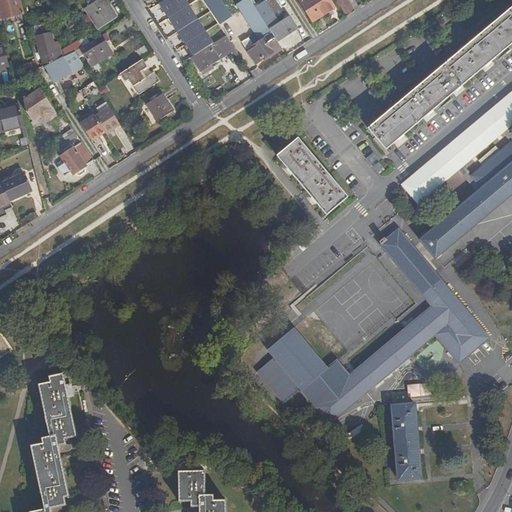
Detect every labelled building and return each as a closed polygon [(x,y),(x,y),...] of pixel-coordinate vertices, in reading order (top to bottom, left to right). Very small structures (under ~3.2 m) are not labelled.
[(0,0),(0,20),(25,14),(21,0),(0,0)] [(117,17),(104,0),(100,0),(86,9),(99,29),(117,17)] [(320,11),(323,15),(335,7),(330,0),(301,0),(301,1),(311,17),(320,11)] [(335,0),(347,17),(354,12),(346,0),(335,0)] [(276,38),(278,42),(298,29),(290,17),(279,24),(265,2),(256,8),(276,38)] [(276,38),(256,8),(254,4),(243,12),(257,33),(261,41),(253,46),(254,48),(249,52),(256,64),(280,48),(274,40),(276,38)] [(178,22),(183,30),(198,20),(189,5),(178,13),(182,19),(178,22)] [(511,44),(511,8),(369,129),(387,150),(511,44)] [(314,22),(323,15),(320,11),(311,17),(314,22)] [(205,50),(210,47),(211,46),(208,41),(202,44),(192,30),(185,34),(197,52),(204,48),(205,50)] [(248,39),(253,46),(261,41),(257,33),(248,39)] [(61,52),(59,42),(53,43),(51,34),(36,37),(40,52),(48,50),(50,55),(61,52)] [(205,50),(193,58),(202,72),(204,71),(206,74),(213,69),(211,66),(218,61),(216,58),(225,53),(226,54),(235,48),(232,44),(231,41),(227,36),(217,42),(211,46),(210,47),(205,50)] [(77,51),(76,52),(79,56),(79,57),(84,54),(92,67),(113,55),(106,43),(99,46),(96,39),(88,44),(77,51)] [(76,52),(77,51),(74,45),(61,52),(63,57),(76,52)] [(0,68),(9,66),(5,47),(0,47),(0,68)] [(63,57),(61,52),(50,55),(38,60),(40,68),(56,60),(63,57)] [(79,56),(76,52),(63,57),(56,60),(45,67),(54,84),(73,74),(67,63),(79,56)] [(148,67),(143,60),(120,74),(126,82),(129,80),(139,95),(160,81),(154,73),(147,77),(142,71),(148,67)] [(83,96),(95,90),(92,83),(79,89),(83,96)] [(27,113),(34,122),(40,118),(42,117),(46,122),(56,115),(40,91),(24,102),(27,113)] [(174,111),(162,92),(146,102),(159,121),(174,111)] [(511,124),(511,93),(404,185),(419,203),(457,170),(463,166),(503,132),(509,127),(511,124)] [(0,129),(1,133),(24,127),(19,105),(7,108),(8,109),(0,111),(0,129)] [(106,133),(120,124),(118,121),(110,108),(96,116),(105,131),(106,133)] [(81,124),(91,140),(105,131),(96,116),(95,115),(81,124)] [(511,142),(511,131),(509,127),(503,132),(511,142)] [(71,129),(63,135),(68,142),(77,136),(71,129)] [(288,138),(282,130),(276,135),(282,142),(288,138)] [(327,215),(348,198),(298,139),(278,157),(327,215)] [(84,168),(94,161),(82,143),(75,147),(73,145),(62,152),(64,155),(61,157),(65,164),(57,169),(63,177),(70,172),(73,175),(76,174),(78,176),(80,176),(85,173),(85,170),(84,168)] [(511,194),(511,143),(472,177),(482,189),(476,194),(421,241),(436,258),(511,194)] [(375,153),(367,160),(372,165),(379,159),(375,153)] [(380,163),(375,168),(381,175),(386,170),(380,163)] [(457,170),(476,194),(482,189),(472,177),(463,166),(457,170)] [(3,184),(11,201),(33,191),(25,174),(3,184)] [(0,208),(11,203),(11,201),(3,184),(2,183),(0,183),(0,208)] [(327,369),(294,330),(268,351),(274,358),(258,372),(284,404),(301,390),(315,407),(309,413),(322,428),(328,422),(330,424),(436,334),(460,362),(489,338),(399,231),(382,245),(433,306),(350,377),(337,361),(327,369)] [(63,374),(50,377),(50,383),(39,385),(50,437),(42,438),(43,444),(31,446),(45,510),(33,511),(51,511),(51,509),(66,505),(65,498),(69,497),(58,446),(66,445),(65,439),(76,437),(63,374)] [(406,384),(406,396),(428,396),(427,383),(406,384)] [(422,479),(416,404),(393,406),(399,481),(422,479)] [(225,511),(225,501),(214,501),(214,496),(205,496),(205,472),(179,472),(180,502),(191,501),(192,507),(200,506),(199,511),(225,511)]
